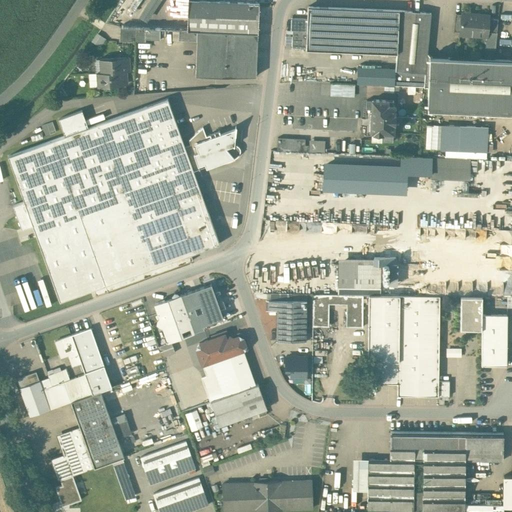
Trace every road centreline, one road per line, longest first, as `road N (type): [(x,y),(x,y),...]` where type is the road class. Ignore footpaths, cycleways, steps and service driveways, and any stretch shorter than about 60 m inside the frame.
road 1 (residential): [(232,257),(271,365),(302,404),(323,412),(478,413),(500,412),(511,401)]
road 2 (residential): [(286,0),(249,239),(232,257)]
road 3 (residential): [(232,257),(0,337)]
road 4 (unclassified): [(0,100),(82,0)]
